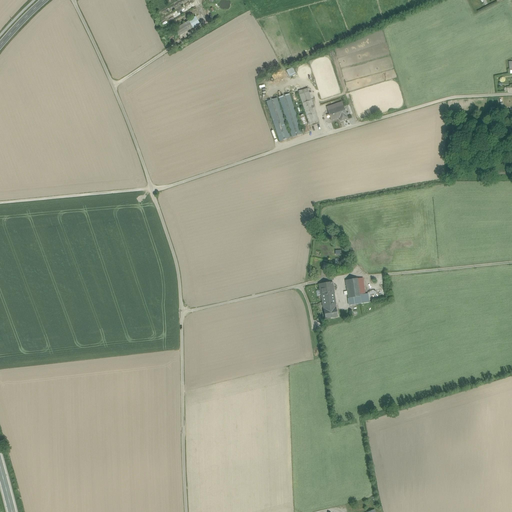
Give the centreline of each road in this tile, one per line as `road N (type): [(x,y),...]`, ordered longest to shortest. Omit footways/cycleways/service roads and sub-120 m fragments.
road 1 (track): [(511,96),(448,98),(151,189),(72,0)]
road 2 (track): [(181,312),(359,275),(511,262)]
road 3 (unclassified): [(186,511),(178,273),(151,189)]
road 4 (track): [(151,189),(0,203)]
